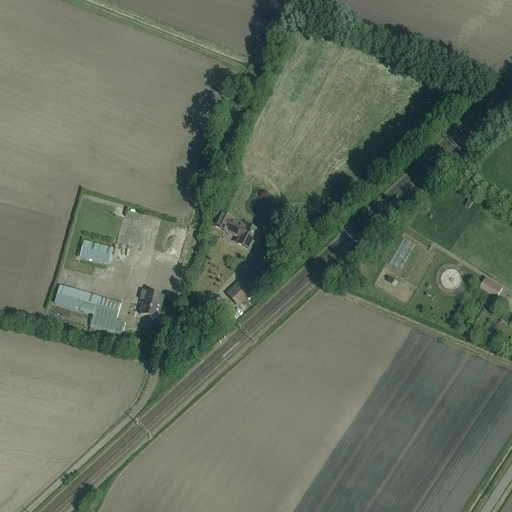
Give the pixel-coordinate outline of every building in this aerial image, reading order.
[(221,213),(214,226),(222,231),(224,226),(241,235),(237,244),(246,248),(249,250),(258,233),(246,226),(245,227),(234,221),(234,220),(230,218),(221,213)] [(83,242),(79,257),(109,265),(113,249),(83,242)] [(264,265),(250,277),(237,290),(235,287),(227,294),(239,306),(273,274),(264,265)] [(502,289),(493,283),(486,278),(478,289),(486,294),(495,300),(502,289)] [(121,306),(59,288),(54,305),(93,316),(90,328),(121,337),(125,324),(116,321),(121,306)] [(164,297),(154,294),(143,291),(141,298),(145,299),(140,315),(158,320),(164,297)]
